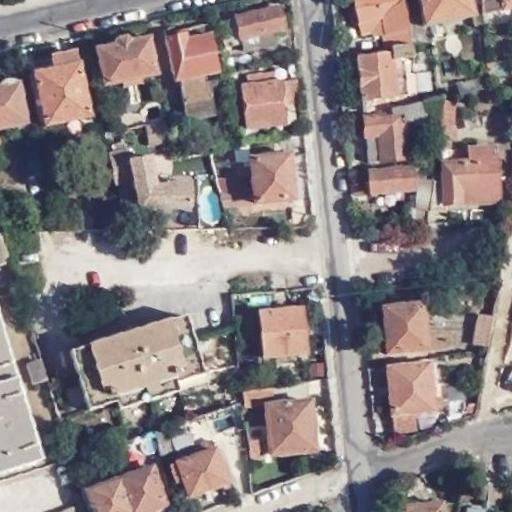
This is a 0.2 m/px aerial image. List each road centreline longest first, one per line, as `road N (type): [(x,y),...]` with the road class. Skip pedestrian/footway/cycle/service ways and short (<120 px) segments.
road 1 (residential): [(309,0),(366,511)]
road 2 (residential): [(511,273),(486,432)]
road 3 (tertiary): [(0,29),(135,0)]
